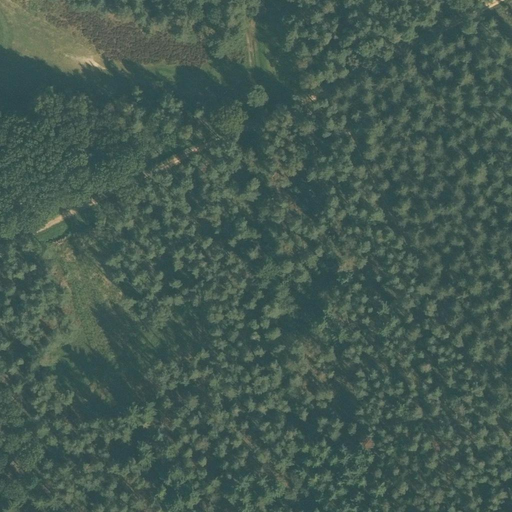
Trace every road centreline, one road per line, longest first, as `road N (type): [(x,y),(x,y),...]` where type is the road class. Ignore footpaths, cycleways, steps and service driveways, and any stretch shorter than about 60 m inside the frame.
road 1 (track): [(498,0),(0,249)]
road 2 (track): [(511,425),(330,82)]
